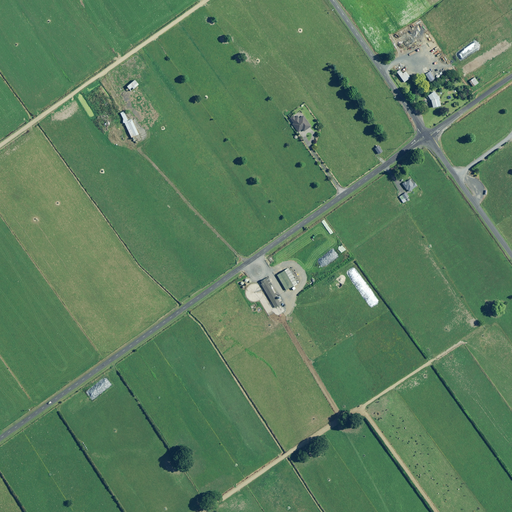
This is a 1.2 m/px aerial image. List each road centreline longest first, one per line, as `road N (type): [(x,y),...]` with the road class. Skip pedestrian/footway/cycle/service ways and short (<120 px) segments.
road 1 (unclassified): [(0,436),(427,135)]
road 2 (unclassified): [(427,135),(331,0)]
road 3 (unclassified): [(511,253),(427,135)]
